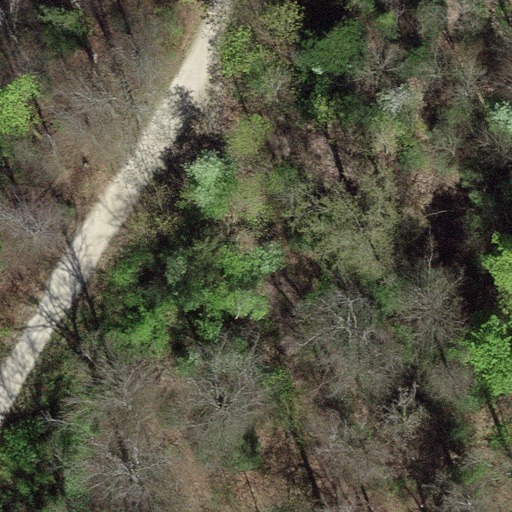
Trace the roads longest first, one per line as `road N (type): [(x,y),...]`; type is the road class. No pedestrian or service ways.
road 1 (track): [(223,0),(198,73),(0,394)]
road 2 (track): [(339,511),(257,208),(206,103),(188,89)]
